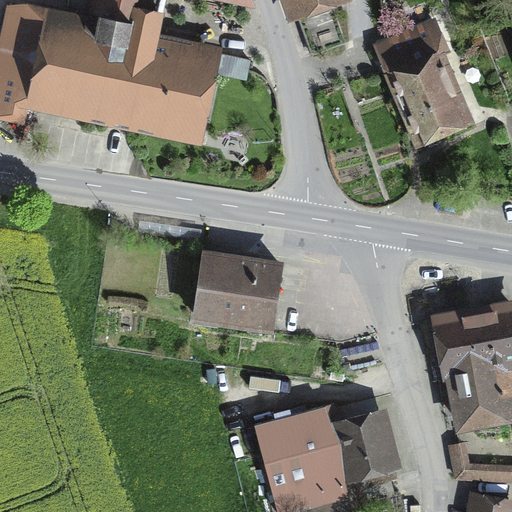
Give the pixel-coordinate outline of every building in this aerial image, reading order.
[(24,89),(197,125),(210,61),(149,49),(157,14),(132,9),(134,0),(94,0),(87,35),(32,24),(34,12),(10,7),(9,11),(0,52),(0,114),(18,118),(24,89)] [(290,0),(296,14),(300,12),(314,53),(345,43),(331,1),(334,0),(290,0)] [(422,136),(462,119),(438,62),(443,60),(441,54),(447,52),(434,24),(383,46),(422,136)] [(212,52),(210,61),(218,63),(216,71),(246,77),(249,60),(212,52)] [(205,252),(196,316),(270,327),(279,264),(205,252)] [(460,425),(511,414),(511,306),(509,307),(507,302),(482,307),(482,313),(440,320),(460,425)] [(365,467),(369,482),(395,475),(379,417),(340,427),(334,403),(254,424),(277,511),(286,511),(301,508),(302,511),(345,511),(337,483),(354,478),(352,471),(365,467)] [(464,441),(448,445),(456,479),(511,482),(511,464),(470,463),(464,441)] [(372,498),(375,511),(404,511),(398,491),(372,498)] [(477,499),(474,511),(507,511),(509,504),(477,499)]
